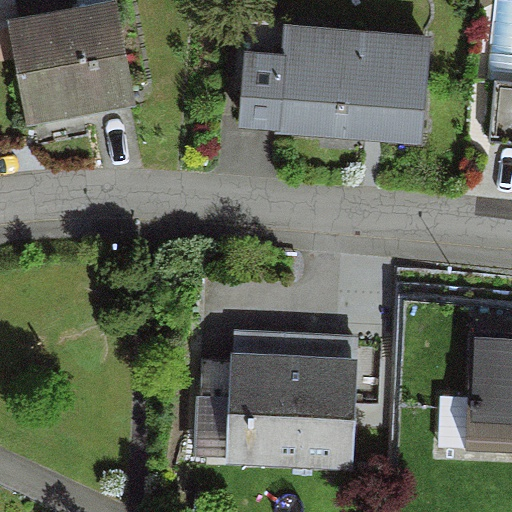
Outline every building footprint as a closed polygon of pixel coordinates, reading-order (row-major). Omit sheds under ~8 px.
[(0,57),(10,56),(21,117),(126,98),(109,6),(0,25),(0,57)] [(413,136),(421,41),(356,36),(355,48),(279,41),(278,59),(241,56),(236,116),(272,119),(272,124),(413,136)] [(511,82),(489,80),(483,140),(511,142),(511,82)] [(511,448),(511,337),(467,336),(464,406),(479,407),(477,447),(511,448)] [(341,461),(346,362),(347,340),(311,338),(310,360),(230,356),(227,415),(239,415),(237,456),(341,461)]
